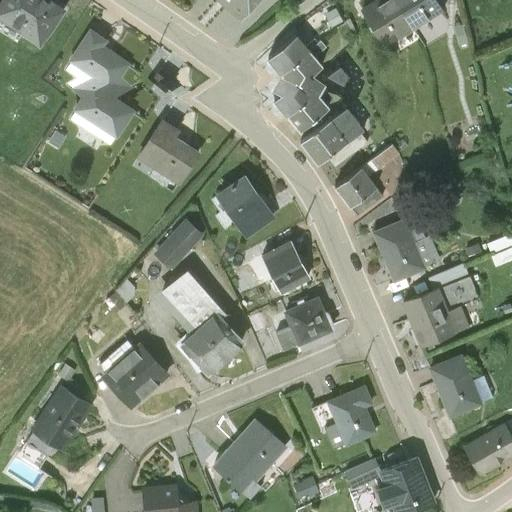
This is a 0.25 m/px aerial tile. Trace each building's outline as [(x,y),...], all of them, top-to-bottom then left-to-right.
[(280,21),(255,0),(231,0),(206,29),(244,62),(280,21)] [(323,0),(285,0),(308,19),(323,0)] [(511,9),(511,0),(475,0),(490,23),(511,9)] [(429,14),(397,32),(419,69),(450,50),(429,14)] [(68,57),(21,28),(0,62),(0,73),(42,100),(68,57)] [(419,69),(397,32),(366,50),(388,88),(419,69)] [(317,89),(304,73),(274,98),(287,114),(317,89)] [(134,109),(92,82),(69,117),(111,144),(134,109)] [(330,104),(317,89),(287,114),(301,129),(330,104)] [(347,105),(300,140),(316,162),(329,153),(336,162),(367,140),(359,130),(363,127),(347,105)] [(200,150),(156,122),(135,156),(178,184),(200,150)] [(375,186),(361,164),(333,185),(348,206),(375,186)] [(276,214),(245,170),(214,192),(246,236),(276,214)] [(382,195),(375,186),(348,206),(355,215),(382,195)] [(426,267),(403,216),(371,230),(394,282),(426,267)] [(202,235),(185,217),(153,250),(171,267),(202,235)] [(310,276),(291,236),(260,251),(280,291),(310,276)] [(511,244),(496,250),(499,260),(511,256),(511,244)] [(230,311),(187,264),(156,292),(192,331),(216,308),(224,316),(230,311)] [(477,295),(469,273),(403,299),(421,344),(468,326),(459,302),(477,295)] [(332,329),(317,294),(281,309),(296,344),(332,329)] [(216,308),(192,331),(178,343),(207,374),(245,339),(224,316),(216,308)] [(256,329),(272,325),(269,309),(253,313),(256,329)] [(168,374),(138,340),(99,374),(130,408),(168,374)] [(481,402),(460,351),(426,365),(448,416),(481,402)] [(366,382),(326,398),(345,444),(376,431),(365,405),(374,402),(366,382)] [(90,404),(59,384),(31,429),(62,448),(90,404)] [(286,447),(254,417),(212,464),(248,496),(259,484),(256,480),(286,447)] [(511,454),(511,437),(503,421),(461,445),(478,474),(511,454)] [(414,454),(377,469),(379,475),(393,511),(406,511),(433,502),(414,454)] [(349,487),(379,475),(377,469),(373,459),(343,471),(349,487)] [(312,475),(300,480),(307,497),(320,492),(312,475)] [(175,484),(141,486),(142,511),(197,511),(197,500),(190,501),(180,491),(175,484)]
